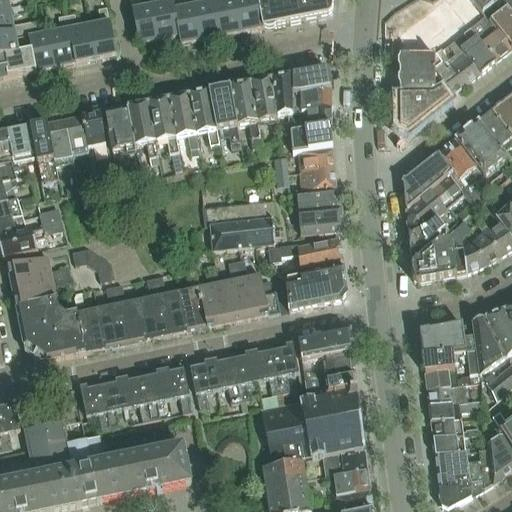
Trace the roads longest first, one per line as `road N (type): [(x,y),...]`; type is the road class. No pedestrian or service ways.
road 1 (residential): [(10,384),(212,342),(377,321)]
road 2 (residential): [(366,29),(134,83)]
road 3 (tertiary): [(402,511),(377,321)]
road 4 (unclassified): [(511,69),(366,183)]
road 5 (tertiary): [(366,183),(366,29)]
road 6 (tertiary): [(377,321),(366,183)]
road 7 (residential): [(377,321),(448,312),(511,290)]
road 8 (residential): [(134,83),(0,113)]
